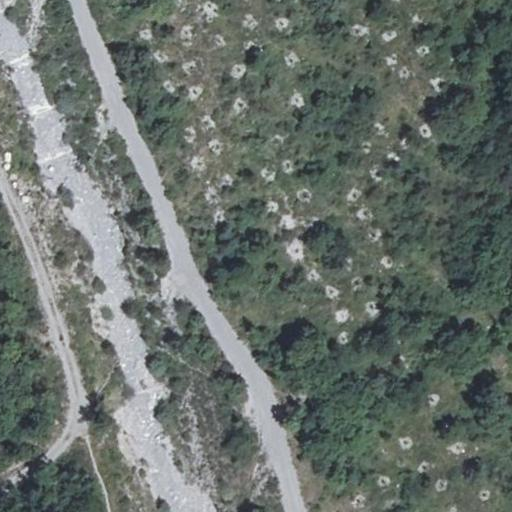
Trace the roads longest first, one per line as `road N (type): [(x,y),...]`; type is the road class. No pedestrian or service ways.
road 1 (track): [(73,0),(182,259),(254,377),(294,511)]
road 2 (track): [(0,160),(49,289),(84,415)]
